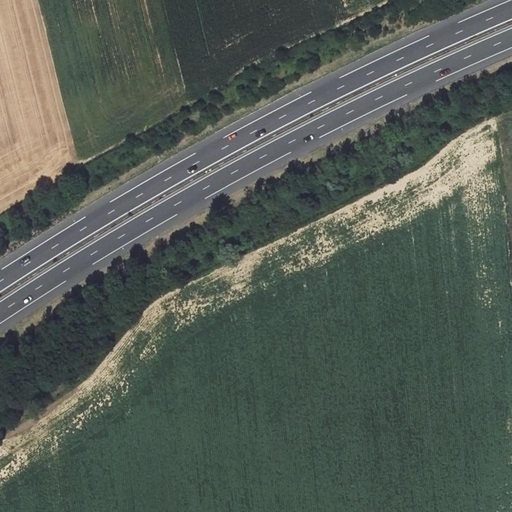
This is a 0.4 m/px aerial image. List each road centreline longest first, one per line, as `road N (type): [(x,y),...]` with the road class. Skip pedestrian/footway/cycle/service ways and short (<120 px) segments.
road 1 (motorway): [(0,312),(294,140),(511,38)]
road 2 (motorway): [(511,8),(282,116),(0,280)]
